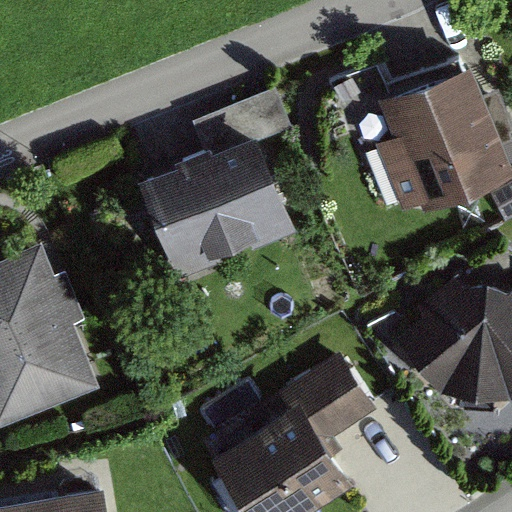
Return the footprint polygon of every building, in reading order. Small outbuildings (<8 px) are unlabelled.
[(511,157),(472,58),(383,94),(397,131),(380,137),(407,204),(424,197),(427,204),(511,170),(511,157)] [(397,131),(383,94),(371,62),(331,77),(357,146),(380,137),(397,131)] [(293,122),(277,82),(253,92),(269,132),(293,122)] [(261,122),(139,168),(179,272),(223,256),(219,245),(248,234),(253,246),(301,228),(261,122)] [(511,178),(493,189),(509,218),(511,216),(511,178)] [(48,244),(0,262),(0,431),(105,392),(48,244)] [(476,283),(455,273),(386,332),(446,390),(486,395),(511,392),(511,289),(509,290),(476,283)] [(300,391),(329,435),(379,402),(350,358),(300,391)] [(300,391),(212,449),(254,511),(293,511),(354,472),(329,435),(300,391)] [(113,511),(109,484),(31,496),(33,511),(113,511)] [(33,511),(31,496),(0,500),(0,511),(33,511)]
